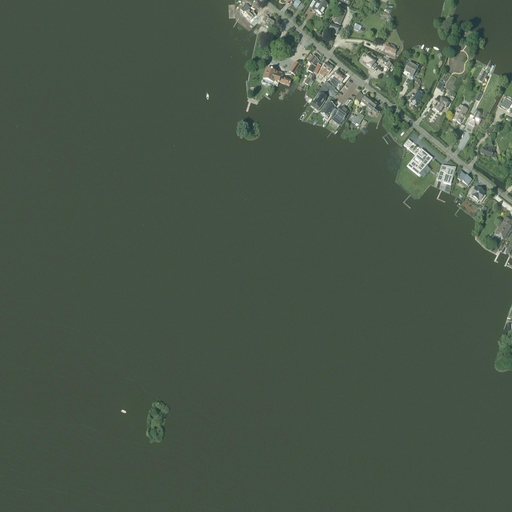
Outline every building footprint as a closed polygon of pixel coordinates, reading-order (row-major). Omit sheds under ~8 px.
[(321,5),(319,4),(319,3),(316,1),(311,10),(314,12),(314,11),(321,15),(327,5),(323,2),(321,5)] [(340,26),(346,12),(339,10),(334,23),(334,24),(333,25),(331,25),(328,32),(337,36),(340,26)] [(251,14),(249,11),(245,12),(246,14),(246,15),(247,17),(246,18),(254,26),(260,19),(258,16),(257,18),(255,16),(256,16),(254,14),(254,13),(253,12),(252,12),(251,14)] [(270,30),(275,22),(269,18),(265,25),(266,25),(265,27),(270,30)] [(387,46),(385,50),(394,54),(396,50),(387,46)] [(364,59),(363,61),(367,64),(366,65),(371,69),(371,68),(374,70),(377,66),(374,64),(375,63),(373,61),(375,58),(371,55),(370,56),(368,54),(366,56),(364,55),(362,57),(364,59)] [(318,61),(313,56),(309,61),(308,60),(306,62),(310,65),(307,71),(312,74),(316,67),(314,67),(318,61)] [(407,62),(404,68),(406,69),(404,72),(410,75),(406,81),(411,84),(414,78),(413,77),(419,66),(416,65),(415,67),(407,62)] [(295,63),(289,72),(295,76),(301,67),(295,63)] [(319,75),(321,76),(323,78),(326,74),(328,76),(333,69),(326,63),(320,70),(322,71),(319,75)] [(271,72),(267,70),(263,80),(273,84),(274,81),(289,86),(291,81),(284,79),(284,81),(280,79),(282,74),(271,71),(271,72)] [(420,72),(415,79),(419,82),(424,75),(420,72)] [(333,80),(330,83),(331,84),(333,86),(341,76),(338,73),(332,79),(333,80)] [(486,74),(483,73),(478,82),(482,84),(486,74)] [(307,79),(304,84),(308,85),(311,80),(310,80),(312,76),(310,75),(308,79),(307,79)] [(341,76),(333,86),(335,87),(338,84),(339,85),(345,79),(344,79),(341,76)] [(440,92),(443,87),(438,84),(435,88),(440,92)] [(425,93),(419,89),(414,96),(413,96),(411,98),(412,99),(412,100),(418,104),(425,93)] [(316,101),(313,104),(316,106),(315,109),(319,111),(325,102),(324,101),(326,98),(320,94),(319,95),(318,94),(314,100),(316,101)] [(367,106),(372,101),(366,96),(361,102),(367,107),(367,106)] [(435,101),(433,103),(434,103),(433,105),(435,106),(434,108),(435,109),(434,110),(436,111),(436,112),(437,113),(439,114),(440,112),(441,112),(444,108),(446,109),(447,107),(448,106),(448,105),(449,104),(448,103),(449,101),(444,98),(443,100),(440,98),(439,101),(439,102),(436,100),(435,101)] [(505,99),(501,107),(502,108),(507,110),(511,103),(505,99)] [(378,106),(372,101),(367,106),(367,107),(366,108),(376,117),(380,112),(375,108),(378,106)] [(320,114),(325,117),(326,115),(328,117),(329,116),(331,117),(336,110),(332,107),(333,106),(328,103),(321,114),(320,114)] [(460,106),(452,121),(459,124),(467,110),(460,106)] [(349,113),(345,110),(342,107),(341,108),(340,109),(338,108),(331,118),(333,120),(332,120),(340,125),(349,113)] [(478,126),(481,121),(478,119),(481,114),(476,111),(473,116),(472,116),(469,121),(470,121),(468,124),(474,127),(476,124),(478,126)] [(354,117),(351,116),(349,121),(351,122),(355,125),(356,124),(359,126),(362,121),(354,117)] [(493,153),(495,149),(485,146),(484,149),(481,148),(479,154),(482,155),(491,158),(494,159),(496,154),(493,153)] [(412,161),(407,166),(412,170),(413,170),(414,170),(414,169),(420,174),(432,159),(426,154),(425,155),(420,151),(414,158),(419,163),(417,165),(412,161)] [(441,167),(437,181),(438,182),(441,182),(443,183),(443,181),(447,182),(447,184),(450,185),(454,172),(455,169),(447,168),(447,169),(441,167)] [(462,174),(461,174),(459,173),(458,176),(459,177),(457,180),(460,181),(467,187),(472,181),(462,174)] [(471,196),(469,198),(477,204),(479,202),(481,203),(485,197),(483,195),(485,194),(476,188),(475,190),(473,188),(469,195),(471,196)] [(511,231),(511,219),(509,218),(508,220),(505,218),(495,235),(504,240),(509,231),(511,233),(511,231)]
